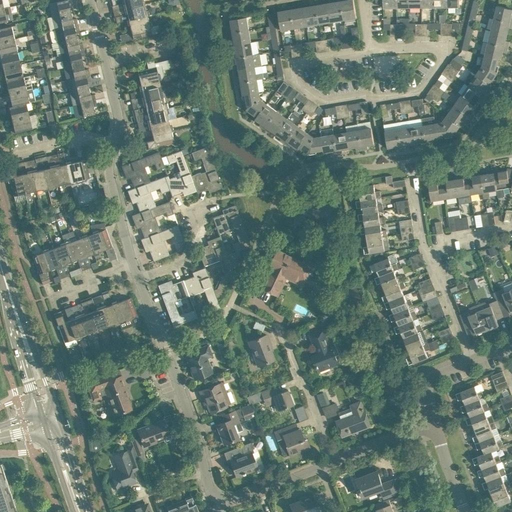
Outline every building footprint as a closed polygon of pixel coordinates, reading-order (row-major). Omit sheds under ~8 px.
[(52,17),(71,12),(69,6),(73,5),(72,0),(65,0),(49,4),(52,17)] [(124,9),(144,4),(142,0),(123,0),(125,4),(123,4),(124,9)] [(344,20),(357,18),(353,0),(347,0),(341,1),(344,20)] [(331,22),(344,20),(341,1),(328,3),(331,22)] [(319,24),(331,22),(328,3),(316,5),(319,24)] [(119,16),(113,17),(115,23),(120,22),(127,20),(129,20),(146,16),(149,15),(147,9),(145,10),(144,4),(124,9),(125,14),(119,15),(119,16)] [(306,26),(319,24),(316,5),(303,7),(306,26)] [(494,18),(511,22),(511,16),(511,13),(511,8),(497,5),(494,18)] [(294,28),(306,26),(303,7),(291,10),(294,28)] [(281,30),(294,28),(291,10),(278,12),(281,30)] [(71,12),(52,17),(55,30),(78,24),(77,18),(73,19),(71,12)] [(474,26),(476,14),(471,12),(468,25),(474,26)] [(158,25),(151,26),(150,21),(148,22),(146,16),(129,20),(127,20),(128,25),(130,25),(133,39),(160,33),(158,25)] [(249,30),(248,27),(247,17),(231,20),(232,27),(228,27),(229,33),(249,30)] [(511,28),(511,22),(494,18),(491,30),(507,34),(509,28),(511,28)] [(409,29),(409,23),(403,23),(403,24),(397,24),(397,36),(403,36),(403,29),(409,29)] [(428,29),(435,29),(434,23),(428,24),(422,24),(422,36),(428,36),(428,29)] [(441,35),(447,35),(447,23),(434,23),(435,29),(441,29),(441,35)] [(447,35),(453,35),(453,29),(460,29),(460,23),(447,23),(447,35)] [(58,42),(77,38),(75,31),(79,30),(78,24),(50,31),(49,33),(51,41),(53,43),(58,42)] [(384,24),(384,30),(390,29),(390,36),(397,36),(397,24),(384,24)] [(270,26),(266,27),(268,39),(272,39),(278,38),(276,31),(275,25),(270,26)] [(0,42),(14,39),(11,26),(0,28),(0,42)] [(235,45),(251,42),(249,30),(229,33),(230,39),(234,38),(235,45)] [(505,40),(507,34),(491,30),(488,43),(508,47),(509,41),(505,40)] [(77,38),(58,42),(61,55),(84,49),(82,44),(79,44),(77,38)] [(329,44),(335,43),(334,38),(322,40),(324,52),(330,51),(329,44)] [(0,55),(17,52),(14,39),(0,42),(0,55)] [(317,53),(324,52),(322,40),(309,42),(310,48),(316,47),(317,53)] [(233,58),(260,53),(259,54),(256,41),(251,42),(235,45),(236,51),(232,52),(233,58)] [(304,49),(310,48),(309,42),(297,44),(299,56),(305,55),(304,49)] [(506,53),(508,47),(488,43),(485,55),(498,58),(501,59),(503,52),(506,53)] [(292,57),(299,56),(297,44),(284,46),(285,52),(291,51),(292,57)] [(64,67),(83,63),(81,56),(85,55),(84,49),(61,55),(64,67)] [(3,69),(20,65),(17,52),(0,55),(0,62),(2,62),(3,69)] [(239,70),(255,67),(262,66),(260,53),(233,58),(234,64),(238,63),(239,70)] [(457,55),(453,59),(454,59),(457,62),(462,65),(465,60),(458,55),(457,55)] [(495,71),(498,58),(485,55),(483,66),(495,71)] [(148,68),(138,71),(141,85),(139,86),(140,91),(142,90),(161,86),(159,80),(161,79),(164,75),(163,70),(175,67),(173,59),(154,63),(154,60),(147,62),(148,68)] [(449,64),(449,65),(453,68),(459,71),(463,66),(462,65),(457,62),(454,59),(453,59),(449,64)] [(67,80),(90,75),(88,69),(84,70),(83,63),(64,67),(67,80)] [(2,82),(23,77),(20,65),(3,69),(5,75),(1,76),(2,82)] [(498,73),(495,71),(483,66),(476,75),(490,84),(498,73)] [(263,73),(256,74),(255,67),(239,70),(240,76),(236,77),(237,83),(257,80),(264,79),(263,73)] [(445,69),(442,74),(447,77),(452,81),(455,76),(445,69)] [(443,82),(447,77),(442,74),(439,79),(443,82)] [(70,93),(89,88),(87,82),(91,81),(90,75),(67,80),(70,93)] [(467,78),(464,82),(469,85),(484,96),(492,85),(490,84),(476,75),(472,81),(467,78)] [(9,94),(26,90),(23,77),(2,82),(4,88),(8,88),(9,94)] [(196,86),(195,83),(194,78),(184,80),(186,88),(181,89),(182,93),(197,89),(196,86)] [(439,88),(443,82),(439,79),(431,89),(441,96),(445,91),(439,88)] [(243,95),(246,95),(259,92),(257,80),(237,83),(238,89),(242,88),(243,95)] [(293,88),(288,85),(284,81),(278,90),(282,93),(281,94),(287,98),(293,88)] [(143,102),(163,97),(162,91),(164,90),(162,85),(161,86),(142,90),(144,97),(142,97),(143,102)] [(477,106),(484,96),(469,85),(462,96),(477,106)] [(73,105),(96,100),(94,94),(90,95),(89,88),(70,93),(73,105)] [(300,100),(304,96),(293,88),(287,98),(292,102),(295,97),(300,100)] [(438,101),(441,96),(431,89),(425,99),(430,103),(433,98),(438,101)] [(29,102),(26,90),(9,94),(11,100),(3,102),(5,108),(26,103),(29,102)] [(445,91),(441,96),(446,100),(450,95),(445,91)] [(248,107),(261,100),(259,92),(246,95),(248,107)] [(307,113),(314,103),(304,96),(300,100),(305,104),(302,109),(307,113)] [(470,116),(477,106),(462,96),(454,106),(470,116)] [(138,109),(132,110),(133,116),(168,108),(167,103),(165,103),(163,97),(143,102),(144,106),(137,108),(138,109)] [(424,105),(423,98),(417,99),(418,106),(419,106),(420,114),(426,113),(424,105)] [(413,107),(418,106),(417,99),(406,101),(408,113),(414,112),(413,107)] [(73,105),(76,118),(95,114),(93,107),(97,106),(96,100),(73,105)] [(257,117),(267,104),(261,100),(248,107),(247,109),(257,117)] [(402,114),(408,113),(406,101),(393,103),(394,109),(401,108),(402,114)] [(362,108),(363,114),(369,113),(367,102),(354,104),(355,109),(362,108)] [(29,116),(26,103),(5,108),(7,115),(10,114),(12,120),(29,116)] [(320,115),(323,110),(314,103),(307,113),(312,116),(315,112),(320,115)] [(388,110),(394,109),(393,103),(381,105),(383,117),(389,116),(388,110)] [(277,111),(267,104),(257,117),(255,119),(266,126),(277,111)] [(349,111),(355,109),(354,104),(342,106),(344,117),(350,117),(349,111)] [(338,118),(344,117),(342,106),(330,108),(332,114),(337,113),(338,118)] [(462,127),(470,116),(454,106),(447,117),(460,126),(462,127)] [(168,108),(139,115),(140,120),(141,122),(147,120),(148,124),(169,120),(167,113),(169,113),(168,108)] [(55,123),(52,114),(52,110),(46,112),(47,115),(49,125),(55,123)] [(276,134),(287,119),(277,111),(266,126),(276,134)] [(294,124),(299,117),(292,112),(287,119),(276,134),(287,141),(298,126),(294,124)] [(32,129),(30,119),(29,116),(12,120),(13,126),(10,127),(11,134),(32,129)] [(453,136),(460,126),(447,117),(443,122),(450,135),(453,136)] [(173,130),(172,125),(170,126),(169,120),(148,124),(149,129),(151,129),(153,135),(173,130)] [(438,137),(450,135),(443,122),(436,123),(438,137)] [(438,139),(438,137),(436,123),(423,126),(426,145),(432,144),(431,140),(438,139)] [(308,134),(308,133),(298,126),(287,141),(297,149),(299,147),(308,134)] [(423,126),(410,128),(413,143),(420,142),(420,146),(426,145),(423,126)] [(371,128),(359,130),(362,150),(368,149),(367,145),(374,144),(372,128),(371,128)] [(406,145),(413,143),(410,128),(398,130),(401,150),(407,149),(406,145)] [(171,131),(173,131),(173,130),(153,135),(154,140),(142,142),(144,149),(174,142),(171,131)] [(359,130),(346,132),(349,148),(355,147),(356,151),(362,150),(359,130)] [(395,151),(401,150),(398,130),(385,132),(388,148),(395,147),(395,151)] [(342,149),(349,148),(346,132),(334,134),(337,154),(343,153),(342,149)] [(311,152),(314,138),(308,134),(299,147),(309,154),(311,152)] [(334,134),(321,136),(323,150),(324,152),(331,151),(331,155),(337,154),(334,134)] [(311,152),(323,150),(321,136),(314,138),(311,152)] [(191,176),(196,191),(197,193),(213,187),(214,191),(222,188),(207,147),(191,153),(194,160),(201,158),(206,172),(200,174),(200,172),(191,176)] [(189,154),(189,153),(187,148),(181,150),(183,156),(189,154)] [(190,176),(183,156),(181,150),(165,156),(168,163),(176,160),(181,174),(168,178),(167,175),(164,176),(168,187),(169,190),(172,196),(187,191),(189,194),(196,191),(191,176),(190,176)] [(165,167),(161,157),(159,152),(122,166),(125,174),(129,173),(134,188),(150,182),(147,173),(144,173),(142,168),(154,163),(157,170),(165,167)] [(82,180),(90,178),(85,160),(71,163),(70,161),(65,162),(66,164),(70,183),(77,181),(77,183),(82,182),(82,180)] [(66,164),(60,166),(59,164),(54,165),(59,186),(65,184),(66,186),(71,185),(70,183),(66,164)] [(25,194),(21,175),(16,176),(14,165),(7,167),(14,196),(25,194)] [(53,187),(59,186),(54,165),(50,166),(50,168),(43,170),(48,190),(53,189),(53,187)] [(511,188),(511,185),(511,169),(507,168),(507,170),(499,172),(499,171),(493,172),(496,190),(497,189),(498,197),(505,196),(504,188),(509,187),(510,188),(511,188)] [(48,190),(43,170),(37,171),(36,169),(32,170),(37,191),(43,189),(43,191),(48,190)] [(30,192),(37,191),(32,170),(27,171),(27,173),(21,175),(25,194),(26,196),(31,194),(30,192)] [(488,191),(496,190),(493,172),(489,172),(489,173),(480,175),(484,199),(489,198),(488,191)] [(480,199),(484,199),(480,175),(473,176),(473,175),(467,176),(470,194),(479,193),(480,199)] [(169,190),(168,187),(164,176),(150,182),(134,188),(127,190),(131,199),(134,197),(140,212),(156,207),(152,197),(150,198),(148,192),(159,188),(161,193),(169,190)] [(457,196),(470,194),(467,176),(463,177),(463,178),(454,179),(457,196)] [(360,187),(354,188),(355,195),(360,194),(361,200),(376,198),(381,198),(381,197),(380,191),(375,191),(374,184),(366,186),(365,179),(359,180),(360,187)] [(394,188),(406,186),(405,179),(393,181),(394,188)] [(444,199),(457,196),(454,179),(447,181),(446,179),(441,180),(444,199)] [(432,201),(444,199),(441,180),(437,181),(437,182),(429,184),(432,201)] [(361,200),(356,201),(357,208),(362,207),(363,213),(378,211),(378,212),(383,211),(382,210),(383,210),(382,205),(381,204),(377,205),(376,198),(361,200)] [(397,208),(410,206),(408,200),(396,202),(397,208)] [(167,216),(173,214),(169,202),(156,207),(140,212),(132,215),(135,224),(139,223),(144,238),(160,232),(155,217),(165,213),(167,216)] [(251,246),(235,205),(227,208),(228,212),(213,218),(219,235),(228,231),(228,230),(234,228),(239,242),(233,244),(235,252),(251,246)] [(379,218),(378,212),(378,211),(363,213),(358,214),(359,221),(364,220),(365,226),(380,224),(385,224),(384,217),(379,218)] [(495,224),(494,214),(493,212),(487,213),(489,225),(495,224)] [(54,215),(45,218),(47,223),(56,220),(54,215)] [(460,215),(448,217),(450,232),(457,231),(457,230),(463,230),(461,218),(460,218),(460,215)] [(461,218),(463,230),(470,228),(468,218),(468,216),(461,218)] [(412,219),(400,221),(402,234),(414,232),(412,219)] [(436,226),(432,227),(433,233),(437,232),(437,234),(443,233),(441,221),(435,222),(436,226)] [(112,247),(106,229),(103,223),(90,225),(92,232),(93,234),(87,236),(94,254),(93,254),(94,256),(99,254),(98,252),(112,247)] [(381,230),(380,224),(365,226),(360,227),(361,234),(366,233),(367,240),(387,236),(386,230),(381,230)] [(176,244),(184,241),(178,225),(160,232),(144,238),(141,239),(144,247),(148,246),(153,261),(169,255),(166,246),(163,246),(161,241),(174,237),(176,244)] [(403,240),(415,238),(414,232),(402,234),(403,240)] [(87,236),(87,234),(82,236),(82,238),(76,240),(84,260),(88,258),(87,256),(93,254),(94,254),(87,236)] [(216,298),(217,298),(222,296),(229,280),(236,277),(232,266),(221,236),(212,239),(213,243),(198,249),(205,268),(216,298)] [(365,254),(389,250),(387,236),(367,240),(369,246),(364,247),(365,254)] [(79,261),(84,260),(76,240),(70,242),(70,240),(65,242),(72,262),(78,260),(79,261)] [(66,264),(72,262),(65,242),(60,244),(61,246),(55,248),(62,268),(66,266),(66,264)] [(492,247),(488,248),(491,257),(499,254),(496,245),(492,247)] [(57,270),(62,268),(55,248),(49,250),(48,248),(43,250),(44,252),(50,270),(57,268),(57,270)] [(269,269),(261,287),(273,293),(278,281),(283,283),(286,277),(287,274),(302,281),(301,284),(302,285),(304,280),(308,272),(310,273),(312,274),(312,273),(311,272),(315,264),(304,259),(302,262),(286,255),(277,250),(277,251),(268,269),(269,269)] [(46,272),(50,270),(44,252),(42,252),(42,253),(33,256),(43,285),(50,282),(46,272)] [(411,263),(423,259),(421,253),(409,258),(411,263)] [(393,271),(398,269),(396,263),(398,262),(396,254),(394,254),(387,256),(388,258),(370,265),(372,272),(377,270),(379,276),(393,271)] [(414,270),(426,265),(423,259),(411,263),(414,270)] [(198,274),(183,280),(189,296),(199,292),(198,291),(204,289),(204,290),(210,304),(203,307),(206,314),(221,309),(217,298),(216,298),(205,268),(197,271),(198,274)] [(396,277),(393,271),(379,276),(375,278),(377,284),(382,282),(384,288),(403,281),(400,275),(396,277)] [(421,288),(433,284),(431,278),(419,282),(421,288)] [(180,300),(189,296),(183,280),(168,286),(167,282),(158,285),(173,326),(197,318),(194,310),(179,316),(174,300),(179,298),(180,300)] [(501,289),(494,292),(497,300),(501,309),(508,306),(511,311),(511,315),(511,282),(511,280),(500,285),(501,289)] [(385,303),(403,296),(400,289),(405,287),(403,281),(384,288),(387,295),(382,296),(385,303)] [(430,285),(421,288),(422,289),(424,294),(426,293),(435,290),(433,284),(430,285)] [(408,307),(408,308),(413,306),(410,299),(405,301),(403,296),(385,303),(387,309),(392,307),(394,313),(408,307)] [(130,318),(138,315),(131,297),(117,303),(116,301),(111,302),(112,304),(119,322),(120,324),(122,331),(133,326),(130,318)] [(492,306),(480,311),(487,330),(499,325),(497,319),(503,317),(504,316),(501,309),(497,300),(491,302),(492,306)] [(431,312),(442,308),(440,302),(429,307),(431,312)] [(115,326),(120,324),(119,322),(112,304),(106,307),(105,305),(101,306),(108,326),(114,324),(115,326)] [(102,328),(108,326),(101,306),(96,308),(97,310),(91,312),(98,332),(103,330),(102,328)] [(410,314),(408,308),(408,307),(394,313),(389,315),(392,321),(397,319),(399,325),(412,320),(413,320),(417,318),(415,312),(410,314)] [(434,319),(445,314),(442,308),(431,312),(434,319)] [(72,310),(66,312),(69,320),(76,338),(75,338),(76,340),(81,338),(80,336),(86,334),(79,314),(75,316),(73,310),(72,310)] [(76,338),(69,320),(65,322),(61,311),(54,314),(64,342),(65,342),(67,348),(77,344),(76,340),(75,338),(76,338)] [(467,312),(460,314),(463,321),(463,322),(467,331),(474,328),(476,334),(487,330),(480,311),(468,315),(467,312)] [(93,334),(98,332),(91,312),(84,315),(84,313),(79,314),(86,334),(92,332),(93,334)] [(339,313),(329,316),(331,323),(332,322),(340,319),(341,319),(339,313)] [(415,326),(413,320),(412,320),(399,325),(394,327),(397,334),(401,332),(404,337),(422,331),(419,324),(415,326)] [(441,337),(452,333),(450,327),(438,332),(441,337)] [(326,336),(324,329),(310,334),(315,349),(317,348),(319,353),(312,356),(318,372),(339,364),(336,356),(342,354),(339,345),(336,346),(332,334),(326,336)] [(404,337),(399,339),(402,346),(406,344),(409,350),(428,342),(423,330),(422,331),(404,337)] [(443,343),(455,339),(452,333),(441,337),(443,343)] [(258,366),(264,363),(273,360),(268,345),(270,344),(267,335),(248,342),(258,366)] [(432,350),(440,347),(437,340),(430,343),(432,350)] [(406,358),(409,365),(428,357),(426,351),(430,349),(428,342),(409,350),(411,356),(406,358)] [(195,379),(204,376),(212,373),(206,358),(212,356),(208,345),(194,350),(196,356),(187,360),(195,379)] [(115,415),(122,412),(131,409),(125,392),(127,391),(122,376),(115,378),(112,371),(86,381),(78,384),(79,387),(85,385),(86,387),(88,386),(94,401),(102,398),(99,391),(107,388),(110,397),(109,398),(115,415)] [(493,379),(504,375),(503,371),(491,375),(493,379)] [(495,385),(507,381),(504,375),(493,379),(495,385)] [(227,407),(226,405),(231,404),(223,382),(218,384),(216,381),(207,384),(208,388),(199,391),(203,399),(205,398),(211,413),(227,407)] [(293,405),(288,390),(278,393),(275,386),(260,392),(263,400),(265,399),(268,405),(275,402),(278,411),(293,405)] [(482,391),(478,393),(475,386),(456,394),(458,400),(463,398),(465,404),(480,399),(484,397),(482,391)] [(502,404),(511,400),(511,394),(500,398),(502,404)] [(465,404),(461,406),(463,412),(468,411),(470,416),(485,411),(489,409),(487,403),(482,405),(480,399),(465,404)] [(330,407),(327,400),(322,402),(324,409),(330,407)] [(505,410),(511,407),(511,400),(502,404),(505,410)] [(371,426),(367,416),(365,410),(363,411),(360,402),(350,405),(354,414),(337,421),(343,436),(371,426)] [(225,422),(217,425),(224,444),(233,441),(238,439),(236,433),(243,430),(239,419),(244,417),(245,420),(255,416),(251,405),(235,411),(232,412),(223,415),(225,422)] [(339,413),(339,412),(337,407),(326,411),(328,417),(339,413)] [(470,416),(466,418),(466,419),(468,425),(473,423),(475,429),(494,422),(492,415),(487,417),(485,411),(470,416)] [(163,439),(161,436),(169,433),(164,420),(137,430),(143,446),(163,439)] [(477,435),(473,437),(475,443),(495,436),(492,429),(496,427),(494,422),(475,429),(477,435)] [(300,428),(291,432),(289,432),(287,427),(274,432),(280,449),(286,447),(290,456),(310,449),(306,438),(304,439),(300,428)] [(495,436),(475,443),(478,449),(482,447),(485,453),(492,451),(496,449),(504,446),(501,440),(497,442),(495,436)] [(133,446),(136,455),(142,453),(136,438),(131,440),(133,446)] [(93,454),(103,445),(99,440),(98,442),(98,440),(91,440),(93,454)] [(258,469),(251,450),(254,448),(252,442),(224,452),(227,461),(230,460),(236,477),(258,469)] [(135,456),(136,455),(133,446),(125,448),(126,451),(113,456),(118,470),(111,473),(117,489),(136,482),(130,466),(138,463),(135,456)] [(497,464),(501,462),(496,449),(492,451),(485,453),(473,458),(475,465),(480,463),(482,469),(497,463),(497,464)] [(15,511),(13,505),(15,505),(1,462),(0,462),(0,511),(15,511)] [(506,474),(504,468),(504,467),(502,462),(501,462),(497,464),(497,463),(482,469),(477,471),(480,477),(485,475),(487,481),(501,475),(502,476),(506,474)] [(402,490),(401,487),(397,478),(382,484),(378,471),(356,479),(363,497),(380,491),(384,499),(390,497),(389,495),(402,490)] [(487,481),(482,483),(485,489),(489,487),(492,494),(511,486),(509,480),(504,482),(502,476),(501,475),(487,481)] [(511,501),(509,494),(511,492),(511,488),(511,486),(492,494),(494,500),(490,502),(492,508),(511,501)] [(185,499),(167,506),(168,511),(198,511),(195,504),(193,504),(192,501),(193,500),(192,496),(185,498),(185,499)] [(319,511),(313,496),(290,505),(292,511),(319,511)] [(393,511),(388,500),(375,505),(377,511),(393,511)]
